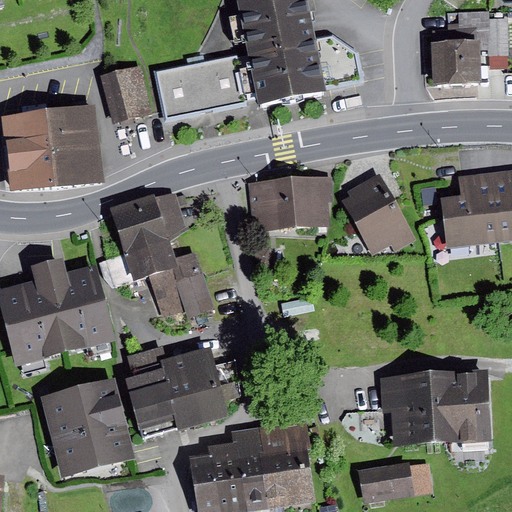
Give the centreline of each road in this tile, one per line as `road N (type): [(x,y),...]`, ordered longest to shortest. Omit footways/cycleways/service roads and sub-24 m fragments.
road 1 (primary): [(511,126),(420,129),(287,150),(169,176),(76,214),(0,217)]
road 2 (track): [(180,511),(170,452),(259,420),(243,346),(252,311),(221,164)]
